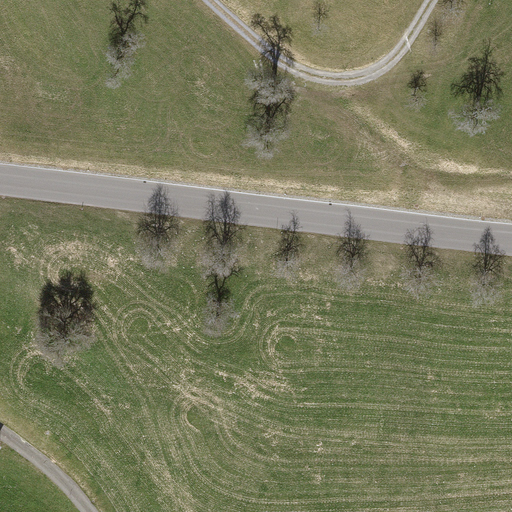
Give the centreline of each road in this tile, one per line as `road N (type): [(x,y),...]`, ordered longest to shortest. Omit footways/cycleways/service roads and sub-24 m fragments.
road 1 (tertiary): [(511,242),(0,181)]
road 2 (track): [(205,0),(289,70),(369,83),(385,74),(438,0)]
